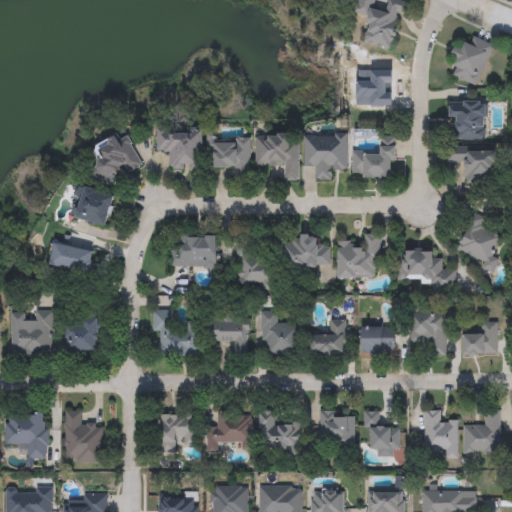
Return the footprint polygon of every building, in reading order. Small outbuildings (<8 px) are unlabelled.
[(396,0),(404,2),(393,49),(365,42),(370,18),(355,14),(358,0),(396,0)] [(472,45),(475,38),(493,45),(477,86),(449,76),(462,41),(472,45)] [(456,119),(450,119),(451,100),(487,101),(486,140),(456,140),(456,119)] [(170,153),(157,153),(158,128),(202,129),(200,170),(170,169),(170,153)] [(112,132),(135,142),(131,152),(144,157),(137,174),(120,167),(113,184),(94,176),(112,132)] [(304,135),(348,135),(348,171),(331,171),(331,180),(316,180),(316,168),(304,168),(304,135)] [(256,167),(256,137),(299,137),(299,182),(285,182),(284,166),(256,167)] [(353,153),(381,154),(381,137),(396,138),(395,179),(353,178),(353,153)] [(251,169),(210,169),(210,141),(251,141),(251,169)] [(496,183),(466,182),(466,163),(447,163),(447,149),(497,150),(496,183)] [(106,228),(75,218),(84,187),(115,196),(106,228)] [(455,253),(471,217),(486,223),(483,228),(504,237),(491,268),(455,253)] [(380,234),(380,279),(339,279),(339,243),(364,243),(364,234),(380,234)] [(216,237),(216,268),(173,268),(173,237),(216,237)] [(236,285),(236,239),(274,238),(274,285),(236,285)] [(318,246),(331,246),(331,270),(281,269),(281,238),(318,238),(318,246)] [(435,252),(435,259),(443,259),(443,270),(455,270),(455,291),(433,291),(433,282),(398,282),(398,252),(435,252)] [(159,359),(158,332),(153,332),(153,311),(174,310),(174,323),(202,323),(202,358),(159,359)] [(53,313),(52,358),(11,357),(12,312),(26,313),(26,323),(35,323),(35,312),(53,313)] [(278,325),(301,325),(301,357),(262,358),(261,312),(278,312),(278,325)] [(446,312),(446,357),(430,357),(430,342),(412,342),(412,312),(446,312)] [(344,357),(309,357),(309,333),(330,333),(330,319),(345,319),(344,357)] [(101,322),(100,355),(66,354),(66,322),(101,322)] [(233,345),(210,344),(210,322),(248,323),(247,357),(233,356),(233,345)] [(497,356),(464,356),(464,332),(480,333),(480,323),(497,323),(497,356)] [(362,354),(362,329),(397,329),(397,354),(362,354)] [(65,463),(66,411),(82,412),(82,424),(103,425),(103,463),(65,463)] [(256,451),(206,450),(206,427),(217,428),(217,413),(256,413),(256,411),(274,412),(274,424),(302,424),(301,455),(256,454),(256,451)] [(366,451),(365,412),(380,411),(381,428),(400,427),(401,450),(392,451),(393,457),(377,458),(376,450),(366,451)] [(464,427),(484,427),(484,411),(501,411),(501,457),(463,456),(464,427)] [(354,451),(319,451),(319,412),(336,412),(336,418),(354,418),(354,451)] [(425,458),(425,412),(441,412),(441,422),(458,422),(458,458),(425,458)] [(29,446),(5,445),(6,414),(48,415),(47,460),(28,459),(29,446)] [(176,453),(161,453),(161,415),(195,415),(195,446),(176,446),(176,453)] [(258,511),(258,485),(301,484),(301,511),(258,511)] [(249,486),(249,511),(212,511),(212,486),(249,486)] [(51,511),(6,511),(7,488),(52,489),(51,511)] [(476,491),(476,511),(422,511),(422,491),(476,491)] [(343,492),(343,511),(311,511),(311,492),(343,492)] [(368,511),(368,492),(404,492),(404,511),(368,511)] [(158,511),(158,495),(198,494),(198,511),(158,511)] [(64,511),(64,496),(107,497),(106,511),(64,511)]
